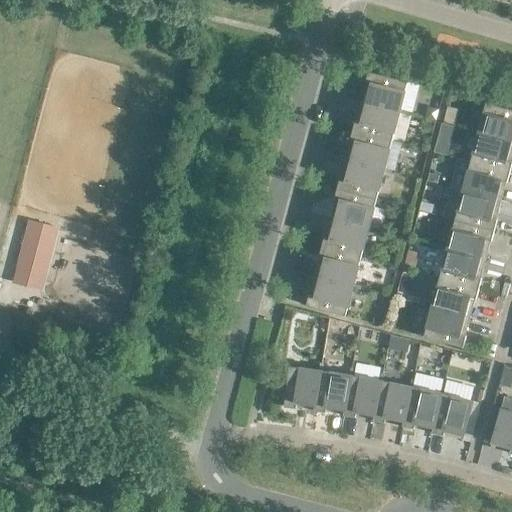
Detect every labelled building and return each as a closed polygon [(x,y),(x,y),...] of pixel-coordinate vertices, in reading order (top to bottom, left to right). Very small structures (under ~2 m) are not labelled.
[(366,83),(362,101),(400,111),(408,82),(369,71),(366,83)] [(400,111),(362,101),(357,120),(356,119),(353,130),(392,140),(400,111)] [(511,109),(486,102),(478,132),(511,141),(511,109)] [(392,140),(353,130),(350,141),(351,141),(346,159),(384,169),(392,140)] [(511,160),(511,141),(478,132),(471,161),(510,172),(511,163),(511,161),(511,160)] [(384,169),(346,159),(341,178),(340,177),(338,188),(377,199),(384,169)] [(510,172),(471,161),(463,190),(501,201),(506,182),(507,182),(510,172)] [(429,173),(427,180),(437,183),(439,175),(429,173)] [(377,199),(338,188),(335,199),(336,199),(331,217),(369,228),(377,199)] [(501,201),(463,190),(455,219),(494,230),(497,219),(496,219),(501,201)] [(422,201),(419,209),(431,212),(433,204),(422,201)] [(369,228),(331,217),(326,236),(325,236),(322,246),(361,257),(369,228)] [(11,279),(41,288),(59,227),(29,218),(11,279)] [(494,230),(455,219),(447,249),(486,259),(491,240),(492,241),(494,230)] [(361,257),(322,246),(319,257),(320,257),(315,275),(354,286),(361,257)] [(486,259),(447,249),(440,278),(479,288),(482,277),(481,277),(486,259)] [(354,286),(315,275),(310,294),(309,294),(306,305),(346,316),(354,286)] [(479,288),(440,278),(432,307),(470,317),(475,298),(476,299),(479,288)] [(470,317),(432,307),(424,336),(463,347),(466,335),(470,317)] [(314,410),(315,410),(321,370),(322,370),(323,363),(320,363),(319,370),(300,367),(289,366),(285,406),(296,408),(296,407),(314,409),(314,410)] [(330,371),(322,370),(321,370),(315,410),(326,412),(326,411),(344,414),(344,415),(345,415),(352,375),(353,375),(354,368),(351,367),(350,374),(330,371)] [(361,376),(353,375),(352,375),(345,415),(356,417),(356,416),(373,419),(373,420),(374,420),(382,380),(383,381),(385,373),(381,373),(380,380),(361,376)] [(391,382),(383,381),(382,380),(374,420),(385,422),(403,425),(403,426),(404,426),(412,386),(413,387),(415,379),(412,379),(410,386),(391,382)] [(421,388),(413,387),(412,386),(404,426),(414,429),(415,428),(432,432),(432,433),(433,433),(443,393),(444,393),(445,386),(442,385),(440,393),(421,388)] [(451,395),(444,393),(443,393),(433,433),(444,435),(444,434),(461,439),(461,440),(463,440),(475,394),(472,393),(470,400),(451,395)] [(510,453),(511,453),(511,410),(505,409),(507,402),(503,401),(490,447),(492,448),(493,447),(510,452),(510,453)]
